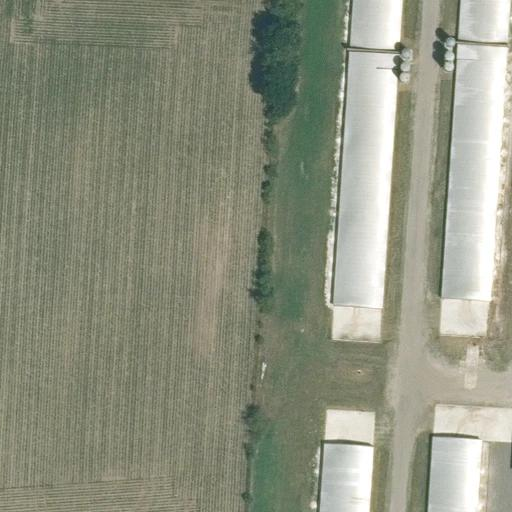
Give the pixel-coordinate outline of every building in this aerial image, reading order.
[(359,0),(358,45),(379,46),(379,40),(393,40),(394,0),(359,0)] [(511,40),(511,0),(466,0),(465,38),(511,40)] [(459,44),(450,299),(500,300),(509,46),(459,44)] [(353,51),(339,305),(388,308),(403,54),(353,51)] [(435,437),(431,511),(481,511),(484,439),(435,437)] [(326,444),(323,511),(373,511),(376,446),(326,444)]
